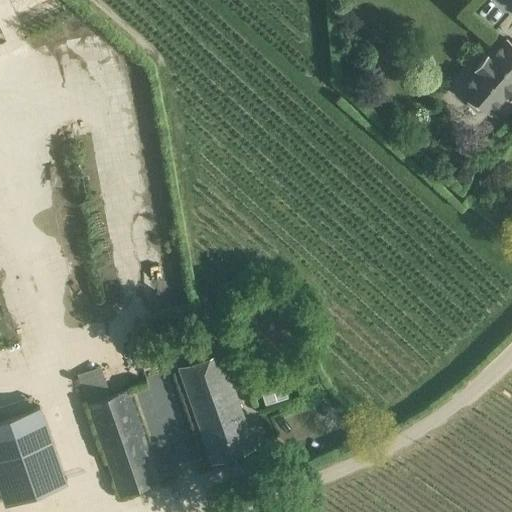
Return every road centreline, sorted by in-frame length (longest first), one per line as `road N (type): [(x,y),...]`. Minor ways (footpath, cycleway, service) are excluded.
road 1 (unknown): [(0,151),(13,105),(27,91),(83,97),(101,109),(141,217),(150,273),(119,321)]
road 2 (unclassified): [(209,511),(438,424),(511,370)]
road 3 (unknown): [(93,511),(43,355)]
road 4 (unknown): [(43,355),(0,200)]
